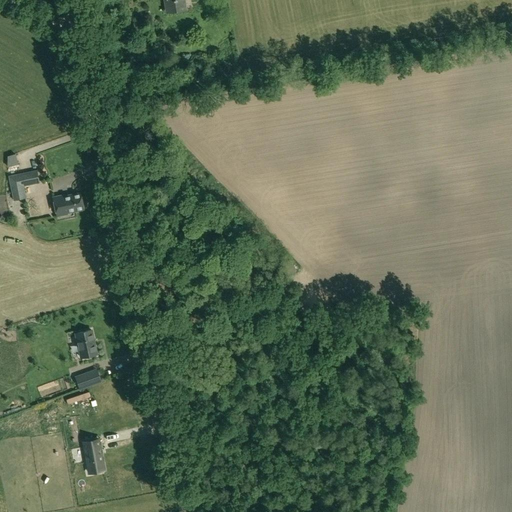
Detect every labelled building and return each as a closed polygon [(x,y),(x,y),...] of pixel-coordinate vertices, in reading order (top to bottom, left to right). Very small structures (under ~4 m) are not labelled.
[(165,0),(168,13),(186,10),(184,0),(165,0)] [(14,200),(26,198),(24,186),(39,183),(37,171),(9,176),(14,200)] [(68,213),(84,210),(81,193),(66,196),(65,195),(53,198),(57,217),(68,214),(68,213)] [(91,330),(76,333),(81,358),(97,354),(91,330)] [(96,371),(76,378),(80,389),(101,381),(96,371)] [(138,420),(127,382),(121,383),(118,373),(102,378),(105,390),(117,386),(127,423),(138,420)] [(100,439),(84,442),(90,470),(105,467),(100,439)]
